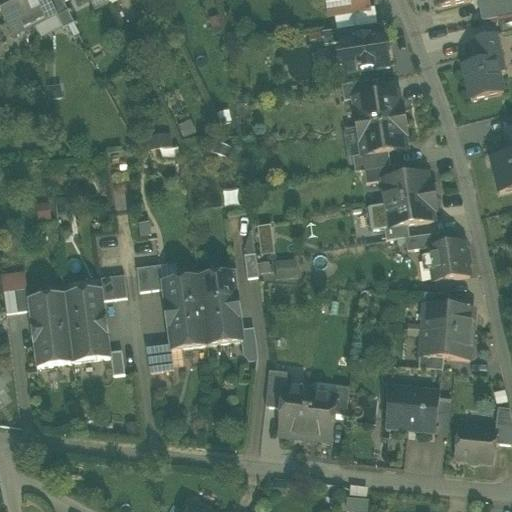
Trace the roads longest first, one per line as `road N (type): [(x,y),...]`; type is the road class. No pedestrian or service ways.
road 1 (residential): [(511,494),(0,439)]
road 2 (residential): [(401,0),(460,159),(511,384)]
